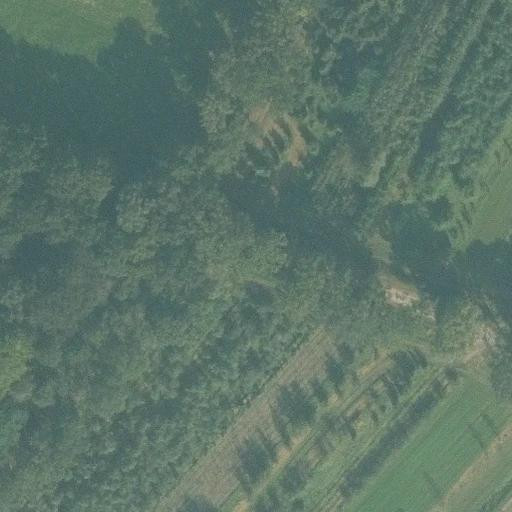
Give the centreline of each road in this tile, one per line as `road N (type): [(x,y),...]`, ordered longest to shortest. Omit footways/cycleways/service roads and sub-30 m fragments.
road 1 (track): [(511,342),(0,135)]
road 2 (track): [(164,205),(281,0)]
